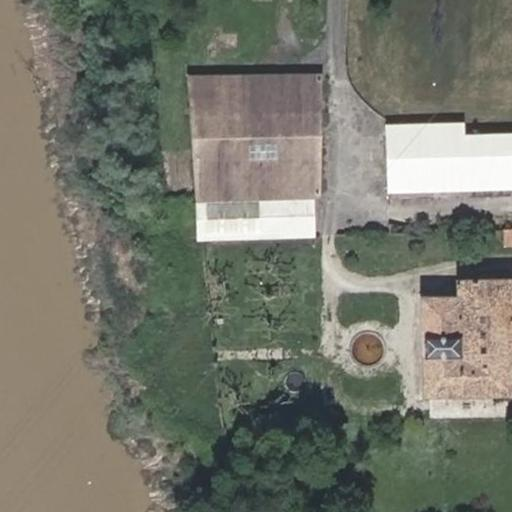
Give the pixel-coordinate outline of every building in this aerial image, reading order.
[(192,201),(312,201),(318,201),(319,80),(185,79),(186,161),(186,201),(192,201)] [(511,134),(386,136),(386,190),(511,189),(511,134)] [(165,201),(186,201),(186,161),(166,160),(165,201)] [(312,201),(192,201),(193,241),(310,238),(312,201)] [(461,304),(421,307),(428,401),(511,394),(511,278),(503,279),(503,282),(459,286),(461,304)]
